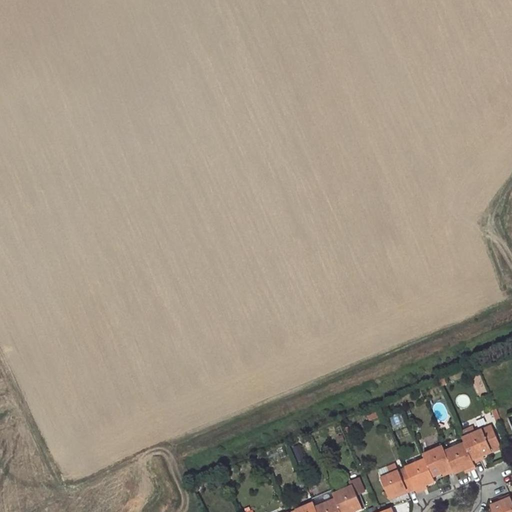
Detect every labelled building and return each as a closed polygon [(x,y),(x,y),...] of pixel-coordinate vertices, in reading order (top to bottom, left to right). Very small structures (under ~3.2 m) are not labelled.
[(447,378),(439,381),(442,386),(449,383),(447,378)] [(379,417),(377,412),(368,416),(370,421),(379,417)] [(465,438),(463,439),(466,444),(474,463),(481,460),(480,457),(502,448),(493,426),(476,433),(474,427),(463,432),(465,438)] [(466,444),(446,452),(454,471),(455,473),(468,468),(469,471),(476,468),(474,463),(466,444)] [(300,445),(293,448),(299,461),(306,459),(300,445)] [(426,460),(433,477),(434,477),(446,472),(447,475),(454,471),(446,452),(444,447),(424,455),(426,460)] [(426,460),(406,468),(415,489),(417,493),(424,489),(423,486),(436,481),(434,477),(433,477),(426,460)] [(396,464),(379,471),(382,478),(399,471),(396,464)] [(382,478),(382,479),(389,497),(407,490),(408,492),(415,489),(406,468),(399,471),(382,478)] [(226,484),(223,477),(215,480),(217,487),(226,484)] [(353,487),(334,495),(336,500),(337,500),(341,511),(353,511),(363,508),(358,495),(365,492),(360,479),(351,482),(353,487)] [(407,490),(389,497),(390,500),(408,492),(407,490)] [(336,500),(334,495),(333,492),(313,500),(315,503),(317,508),(336,500)] [(504,501),(492,506),(494,511),(511,511),(511,497),(511,498),(510,495),(503,498),(504,501)] [(336,500),(317,508),(318,511),(341,511),(337,500),(336,500)] [(315,503),(293,511),(318,511),(317,508),(315,503)]
